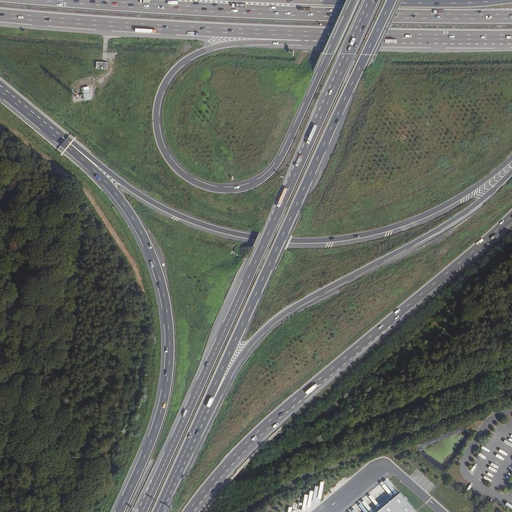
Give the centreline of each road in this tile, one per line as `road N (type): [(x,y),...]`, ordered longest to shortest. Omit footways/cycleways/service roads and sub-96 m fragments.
road 1 (trunk): [(371,0),(142,511)]
road 2 (motorway): [(353,0),(285,150),(247,186),(208,187),(176,168),(157,129),(161,91),(191,56),(284,33)]
road 3 (motorway): [(67,143),(171,211),(232,233),(289,241),(358,236),(414,219),(511,157)]
road 4 (motorway): [(204,414),(391,0)]
road 5 (motorway): [(511,16),(64,0)]
road 6 (motorway): [(190,511),(240,450),(511,216)]
road 7 (motorway): [(67,143),(134,219),(168,318),(161,408),(119,511)]
road 8 (trunk): [(204,414),(266,326),(448,223),(511,171)]
road 9 (motorway): [(0,14),(284,33)]
road 10 (motorway): [(284,33),(511,36)]
road 11 (motorway): [(502,0),(298,0)]
